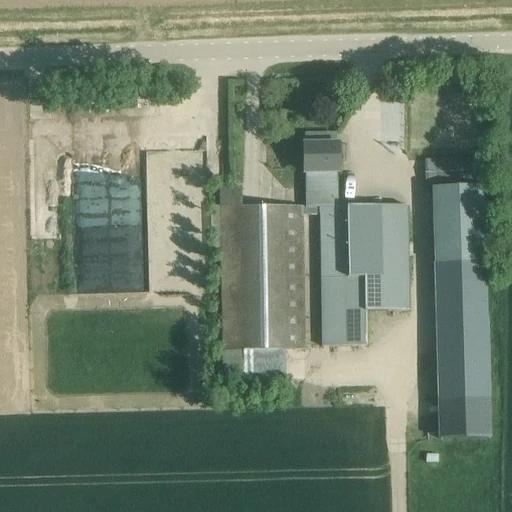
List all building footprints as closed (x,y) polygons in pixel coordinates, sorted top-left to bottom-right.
[(368,346),(367,316),(366,282),(349,282),(348,207),(338,207),(337,172),(338,172),(338,145),(304,146),(304,172),(306,172),(306,207),(301,207),(301,215),(320,214),(322,346),(368,346)] [(485,158),(425,160),(426,187),(456,186),(456,193),(484,192),(484,185),(486,185),(485,158)] [(366,282),(367,316),(406,315),(407,225),(406,205),(348,207),(349,282),(366,282)] [(436,207),(440,398),(489,397),(485,206),(436,207)] [(303,350),(301,215),(301,207),(221,208),(221,228),(224,380),(285,379),(285,350),(303,350)] [(489,397),(440,398),(441,440),(490,439),(489,397)]
